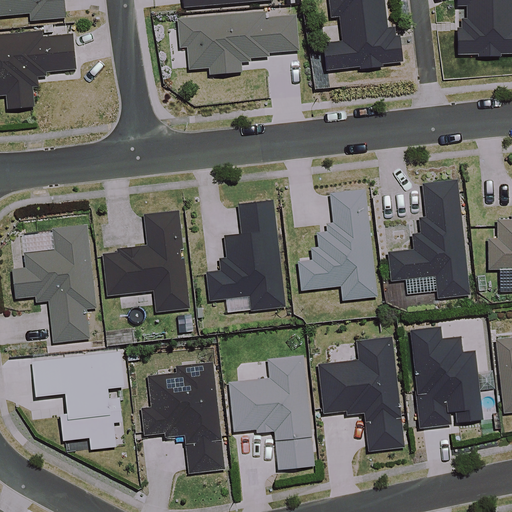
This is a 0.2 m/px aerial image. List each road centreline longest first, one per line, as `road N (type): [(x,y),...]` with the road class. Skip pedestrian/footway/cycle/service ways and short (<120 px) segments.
road 1 (residential): [(511,118),(143,155)]
road 2 (residential): [(511,476),(340,511)]
road 3 (residential): [(143,155),(122,0)]
road 4 (residential): [(0,174),(143,155)]
